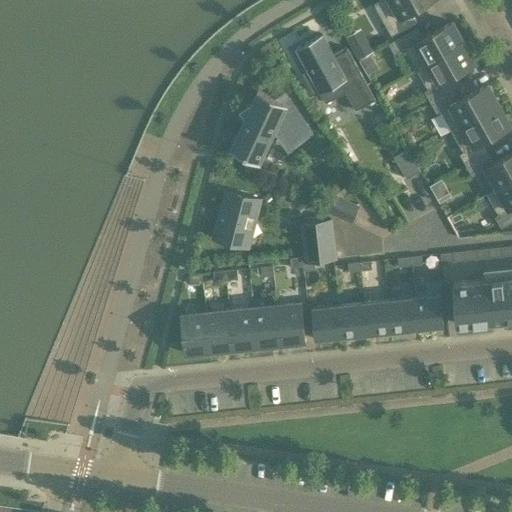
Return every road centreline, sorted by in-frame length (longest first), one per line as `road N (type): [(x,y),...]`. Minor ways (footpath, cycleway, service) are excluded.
road 1 (residential): [(114,477),(133,396),(151,386),(511,349)]
road 2 (residential): [(114,477),(363,511)]
